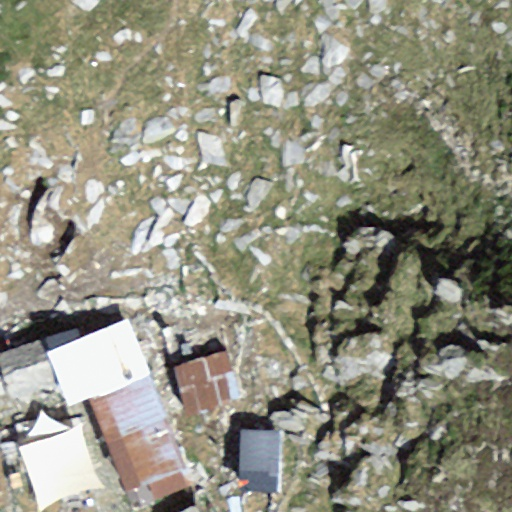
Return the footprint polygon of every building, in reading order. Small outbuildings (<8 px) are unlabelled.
[(126,322),(46,353),(68,410),(87,403),(147,379),(126,322)] [(38,341),(0,353),(0,376),(8,400),(53,385),(38,341)] [(225,351),(171,368),(185,414),(239,397),(225,351)] [(182,469),(147,379),(87,403),(122,492),(182,469)] [(278,433),(239,432),(236,492),(276,494),(278,433)]
